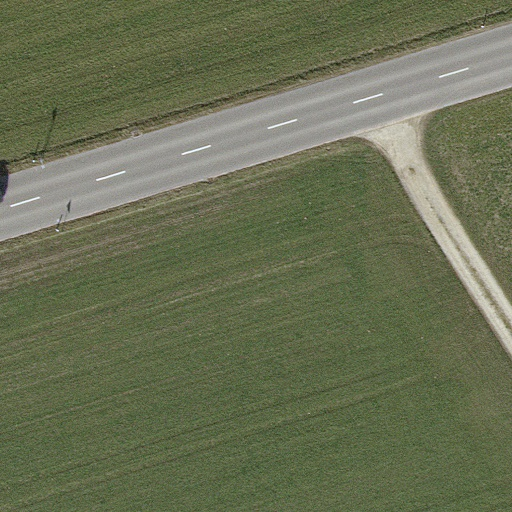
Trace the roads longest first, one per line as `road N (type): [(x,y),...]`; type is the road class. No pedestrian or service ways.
road 1 (secondary): [(0,217),(511,62)]
road 2 (track): [(372,103),(511,324)]
